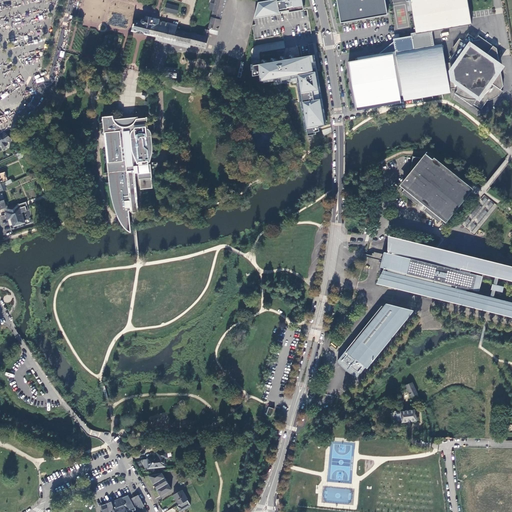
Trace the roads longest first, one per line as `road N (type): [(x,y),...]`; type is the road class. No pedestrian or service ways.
road 1 (secondary): [(271,490),(333,241),(338,129),(319,3)]
road 2 (residential): [(82,425),(0,307)]
